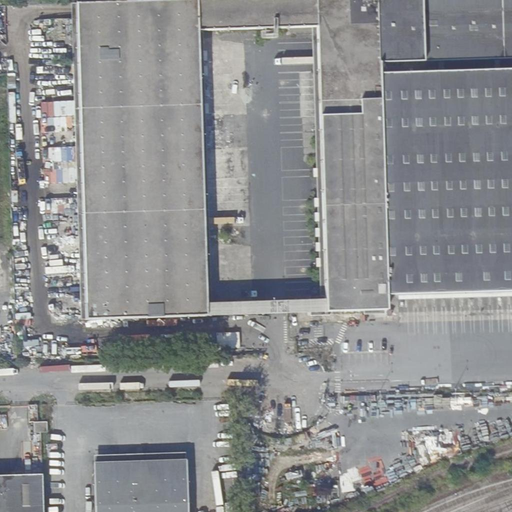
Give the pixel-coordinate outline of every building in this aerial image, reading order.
[(83,302),(205,305),(205,292),(199,36),(318,32),(324,296),(324,309),(385,311),(385,294),(378,0),(142,0),(78,2),(83,302)] [(511,0),(378,0),(385,294),(511,290),(511,0)] [(205,305),(324,309),(324,296),(205,292),(205,305)] [(31,432),(39,431),(39,422),(30,422),(31,432)] [(329,453),(251,455),(252,491),(312,490),(312,469),(321,469),(321,467),(329,467),(329,453)] [(187,511),(185,463),(147,464),(147,457),(129,457),(130,464),(93,465),(93,511),(187,511)] [(0,511),(41,511),(41,477),(0,477),(0,511)]
